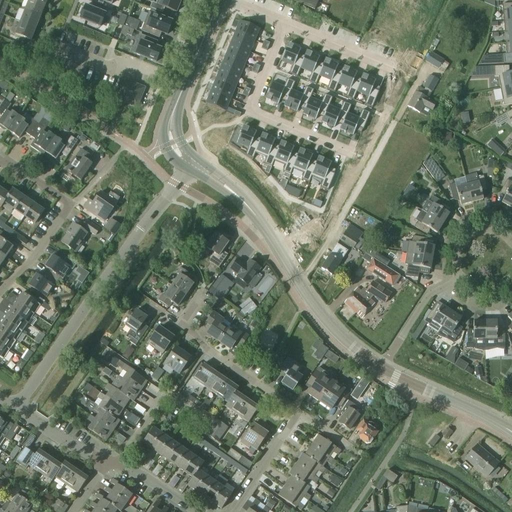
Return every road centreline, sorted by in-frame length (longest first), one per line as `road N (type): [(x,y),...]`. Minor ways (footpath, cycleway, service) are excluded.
road 1 (residential): [(17,409),(146,219),(195,163)]
road 2 (tertiary): [(381,367),(319,311),(249,207),(195,163)]
road 3 (residential): [(283,23),(250,108),(352,153)]
road 4 (residential): [(0,162),(71,204),(0,290)]
road 5 (residential): [(299,413),(206,349),(183,322),(203,292)]
road 6 (tertiary): [(195,163),(178,152),(169,130),(219,0)]
road 7 (tertiary): [(511,432),(381,367)]
road 8 (residential): [(381,367),(429,295),(462,278)]
road 9 (residential): [(283,23),(396,69)]
road 10 (residential): [(231,511),(299,413)]
